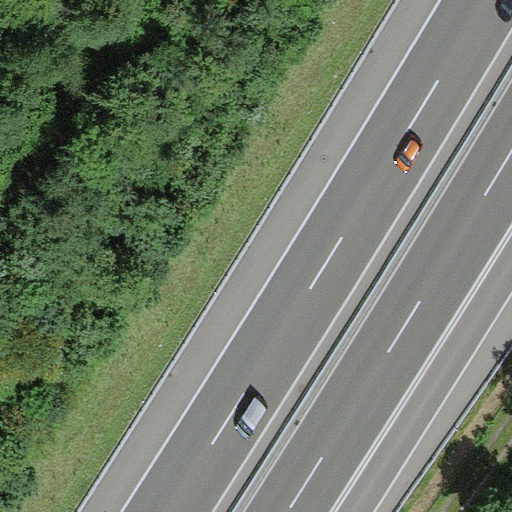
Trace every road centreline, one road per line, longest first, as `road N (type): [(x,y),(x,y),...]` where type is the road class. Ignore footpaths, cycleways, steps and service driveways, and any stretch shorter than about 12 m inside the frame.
road 1 (motorway): [(487,0),(169,511)]
road 2 (motorway): [(288,511),(511,152)]
